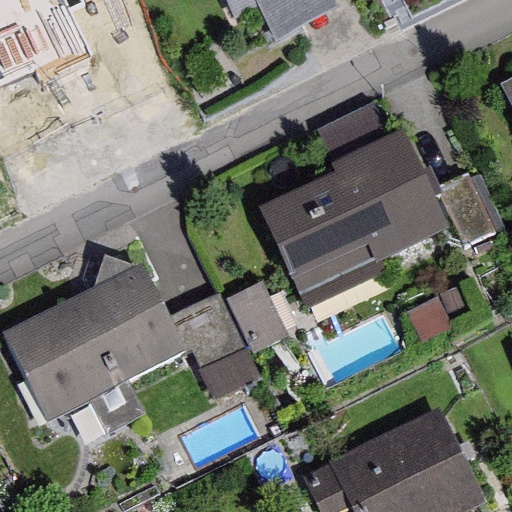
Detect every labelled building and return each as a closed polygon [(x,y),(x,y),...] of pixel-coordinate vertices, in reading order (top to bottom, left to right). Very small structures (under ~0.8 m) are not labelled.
[(338,0),(230,0),(240,19),(267,6),(284,42),(344,13),(338,0)] [(320,131),(335,163),(392,136),(377,104),(320,131)] [(337,174),(264,208),(310,308),(388,272),(383,261),(450,230),(404,131),(392,136),(335,163),(332,164),(337,174)] [(470,175),(439,189),(466,250),(497,236),(470,175)] [(97,289),(6,336),(50,423),(91,403),(109,437),(149,416),(133,383),(191,354),(146,265),(139,269),(107,259),(97,289)] [(264,283),(228,301),(256,355),(292,337),(264,283)] [(261,380),(219,294),(176,316),(218,401),(261,380)] [(444,410),(304,479),(320,511),(474,511),(490,505),(444,410)]
